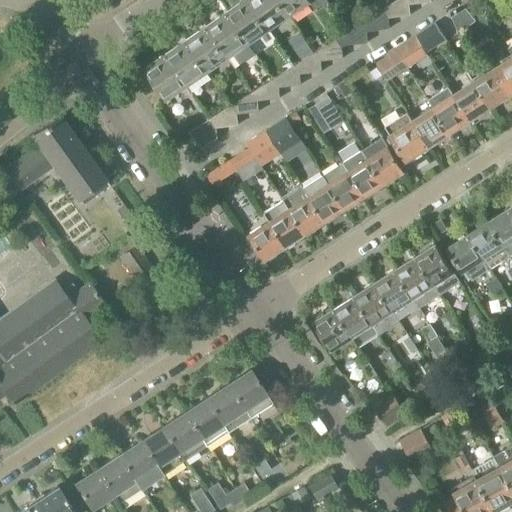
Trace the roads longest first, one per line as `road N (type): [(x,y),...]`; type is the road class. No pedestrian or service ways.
road 1 (residential): [(260,305),(79,44)]
road 2 (residential): [(0,468),(260,305)]
road 3 (residential): [(260,305),(511,146)]
road 4 (residential): [(402,511),(260,305)]
road 5 (residential): [(79,44),(61,91),(0,140)]
